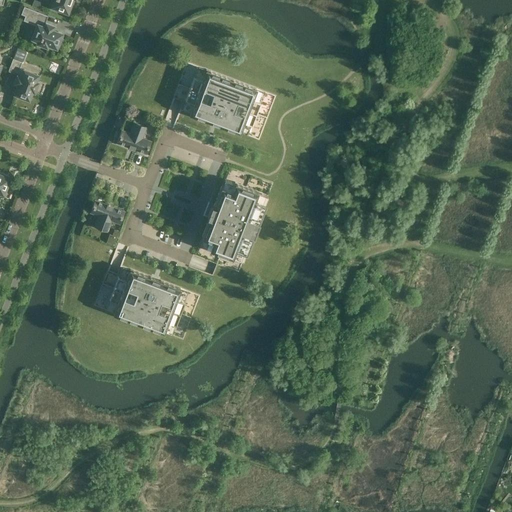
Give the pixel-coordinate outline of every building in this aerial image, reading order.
[(54,0),(52,7),(53,7),(52,9),(60,12),(61,10),(69,13),(73,3),(71,2),(72,0),(54,0)] [(57,47),(59,41),(58,41),(61,34),(51,30),(53,27),(44,23),(47,15),(24,7),(21,14),(25,16),(23,21),(37,26),(33,38),(32,37),(32,38),(39,41),(38,43),(46,46),(47,44),(57,47)] [(19,69),(22,62),(13,58),(8,71),(18,74),(15,83),(19,84),(15,94),(22,96),(21,97),(28,100),(32,90),(34,91),(37,83),(35,82),(37,75),(19,69)] [(239,133),(240,132),(259,140),(275,96),(256,89),(206,70),(187,63),(163,125),(173,129),(180,110),(189,113),(189,114),(209,121),(220,126),(220,125),(239,133)] [(130,133),(121,129),(116,142),(129,147),(134,149),(146,153),(151,141),(142,137),(146,127),(134,122),(130,133)] [(238,272),(246,253),(265,203),(272,184),(229,167),(221,186),(213,205),(211,205),(211,206),(207,216),(209,217),(202,236),(195,255),(193,254),(188,267),(223,280),(228,268),(238,272)] [(0,192),(3,194),(3,192),(6,193),(9,185),(6,184),(9,177),(0,173),(0,192)] [(124,211),(112,206),(107,204),(95,199),(90,212),(98,215),(94,226),(107,231),(111,220),(119,223),(124,211)] [(94,306),(113,313),(163,332),(164,332),(183,339),(199,296),(180,289),(180,288),(161,281),(160,280),(150,276),(150,277),(130,269),(121,266),(128,247),(118,243),(94,306)]
